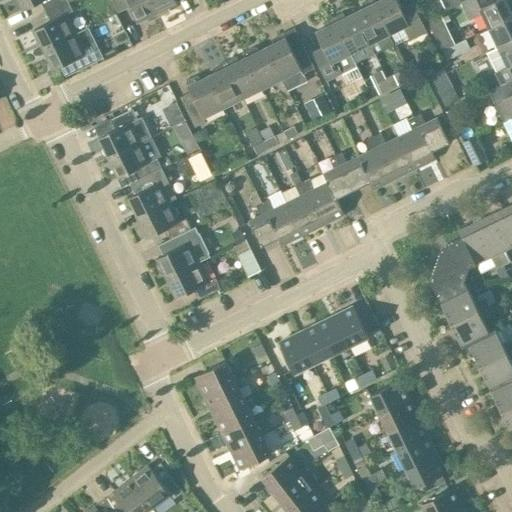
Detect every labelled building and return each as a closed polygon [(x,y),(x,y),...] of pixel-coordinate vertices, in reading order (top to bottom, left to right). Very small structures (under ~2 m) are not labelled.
[(20,0),(24,9),(41,1),(46,11),(67,0),(20,0)] [(44,49),(76,33),(67,14),(73,10),(68,0),(67,0),(46,11),(51,21),(34,29),(44,49)] [(112,0),(118,11),(130,5),(137,21),(148,16),(150,21),(160,16),(151,0),(112,0)] [(151,0),(160,16),(169,11),(167,7),(177,2),(176,0),(151,0)] [(370,43),(389,33),(372,0),(365,0),(361,2),(364,7),(355,11),(370,43)] [(401,8),(397,0),(372,0),(389,33),(404,26),(410,39),(427,31),(413,2),(401,8)] [(441,0),(446,10),(461,2),(466,0),(441,0)] [(511,0),(466,0),(461,2),(469,19),(482,13),(489,27),(511,16),(511,0)] [(370,43),(355,11),(345,16),(343,12),(333,16),(351,53),(370,43)] [(357,65),(351,53),(333,16),(323,21),(326,26),(315,31),(323,47),(312,52),(327,81),(357,65)] [(436,35),(448,29),(442,16),(429,22),(436,35)] [(511,16),(489,27),(498,47),(511,39),(511,16)] [(75,71),(97,60),(93,50),(99,48),(89,27),(76,33),(44,49),(54,68),(70,60),(75,71)] [(125,30),(112,36),(117,44),(129,38),(125,30)] [(304,46),(295,30),(285,35),(284,32),(274,37),(276,42),(266,46),(281,78),(301,68),(303,73),(315,67),(304,46)] [(501,84),(511,78),(511,39),(498,47),(486,52),(495,69),(493,70),(500,84),(501,84)] [(448,60),(461,53),(456,43),(442,50),(448,60)] [(281,78),(266,46),(256,51),(254,47),(244,51),(262,87),(281,78)] [(262,87),(244,51),(244,52),(246,56),(236,61),(234,56),(225,61),(243,97),(262,87)] [(223,107),(243,97),(225,61),(215,66),(218,70),(208,75),(223,107)] [(392,87),(404,82),(399,71),(387,77),(392,87)] [(223,107),(208,75),(198,80),(195,75),(185,80),(191,91),(180,96),(195,126),(206,121),(203,116),(223,107)] [(387,77),(375,84),(380,94),(392,87),(387,77)] [(511,78),(501,84),(488,90),(503,122),(511,117),(511,78)] [(448,108),(461,101),(454,85),(440,92),(448,108)] [(387,112),(407,102),(400,88),(380,98),(381,100),(387,112)] [(177,99),(163,105),(172,127),(186,121),(177,99)] [(327,101),(310,109),(316,121),(333,113),(327,101)] [(110,118),(115,129),(99,137),(109,156),(152,136),(142,116),(138,118),(133,108),(110,118)] [(431,151),(432,151),(450,142),(437,117),(426,123),(421,112),(414,116),(431,151)] [(436,158),(432,151),(431,151),(414,116),(407,119),(407,118),(393,124),(399,136),(414,168),(436,158)] [(511,117),(503,122),(511,138),(511,117)] [(185,121),(174,127),(180,138),(190,132),(185,121)] [(299,133),(294,125),(283,130),(287,139),(299,133)] [(386,142),(381,132),(374,135),(395,178),(414,168),(399,136),(386,142)] [(274,135),(264,140),(268,148),(279,143),(275,134),(274,135)] [(376,187),(395,178),(374,135),(366,139),(371,150),(360,155),(376,187)] [(134,168),(140,179),(162,168),(157,158),(161,155),(152,136),(109,156),(118,176),(134,168)] [(475,164),(487,158),(476,136),(465,141),(475,164)] [(257,153),(268,148),(264,140),(253,145),(257,153)] [(336,155),(353,190),(371,181),(359,156),(347,161),(342,152),(336,155)] [(337,198),(353,190),(336,155),(330,157),(335,167),(323,173),(327,182),(335,198),(337,198)] [(170,201),(176,198),(162,168),(140,179),(131,183),(136,193),(128,197),(138,217),(170,201)] [(302,182),(322,224),(344,214),(337,198),(335,198),(327,182),(323,173),(310,180),(310,178),(302,182)] [(303,234),(322,224),(302,182),(282,192),(287,202),(303,234)] [(278,237),(282,244),(303,234),(287,202),(274,208),(269,198),(263,201),(280,236),(278,237)] [(180,220),(170,201),(138,217),(148,236),(164,228),(169,238),(191,228),(192,228),(186,217),(180,220)] [(256,204),(261,214),(249,221),(261,246),(278,237),(280,236),(263,201),(256,204)] [(503,264),(510,261),(505,249),(511,246),(511,224),(504,208),(481,219),(503,264)] [(503,264),(481,219),(458,230),(461,237),(475,266),(475,265),(475,264),(490,257),(496,268),(503,264)] [(193,232),(191,228),(169,238),(159,244),(164,254),(158,257),(167,277),(199,261),(211,255),(201,234),(200,235),(197,230),(193,232)] [(240,229),(233,233),(237,243),(245,239),(240,229)] [(439,299),(466,286),(468,285),(475,266),(461,237),(442,246),(430,280),(439,299)] [(209,281),(199,261),(167,277),(177,296),(193,289),(194,288),(199,299),(221,288),(216,278),(209,281)] [(474,302),(466,286),(439,299),(450,323),(489,304),(485,296),(474,302)] [(488,331),(482,318),(493,312),(489,304),(450,323),(462,346),(468,343),(496,330),(495,328),(488,331)] [(350,345),(368,336),(353,305),(334,314),(350,345)] [(331,354),(350,345),(334,314),(316,323),(331,354)] [(313,363),(331,354),(316,323),(297,332),(313,363)] [(511,338),(502,343),(496,330),(468,343),(479,365),(511,348),(511,338)] [(297,332),(279,341),(294,372),(313,363),(297,332)] [(258,357),(267,353),(262,343),(253,348),(258,357)] [(490,387),(511,376),(511,363),(510,360),(511,358),(511,348),(479,365),(490,387)] [(391,353),(381,358),(387,370),(397,365),(391,353)] [(203,395),(235,379),(226,361),(194,376),(203,395)] [(368,382),(377,378),(373,369),(364,374),(368,382)] [(359,387),(368,382),(364,374),(355,378),(359,387)] [(278,375),(269,380),(274,389),(283,385),(278,375)] [(511,376),(490,387),(501,410),(511,404),(511,376)] [(212,413),(244,398),(235,379),(203,395),(212,413)] [(410,397),(401,379),(369,394),(378,413),(410,397)] [(281,403),(290,399),(283,385),(274,389),(281,403)] [(336,387),(327,392),(331,400),(340,396),(336,387)] [(327,392),(317,397),(321,405),(322,405),(331,400),(327,392)] [(419,416),(410,397),(378,413),(387,431),(419,416)] [(253,416),(244,398),(212,413),(222,432),(253,416)] [(511,433),(511,432),(511,404),(501,410),(511,433)] [(290,421),(298,417),(294,408),(285,412),(290,421)] [(336,423),(344,419),(340,410),(331,414),(336,423)] [(269,427),(262,414),(254,418),(253,416),(222,432),(231,450),(262,435),(260,432),(269,427)] [(428,435),(419,416),(387,431),(396,450),(428,435)] [(294,431),(303,427),(298,417),(290,421),(294,431)] [(322,430),(319,432),(325,443),(329,451),(340,445),(330,426),(322,430)] [(240,469),(271,453),(262,435),(231,450),(240,469)] [(437,453),(428,435),(396,450),(405,468),(437,453)] [(358,447),(353,437),(345,441),(349,451),(358,447)] [(349,451),(354,460),(363,456),(358,447),(349,451)] [(405,468),(414,487),(446,472),(437,453),(405,468)] [(274,492),(302,471),(289,455),(261,476),(274,492)] [(341,469),(349,464),(344,455),(336,459),(341,469)] [(148,464),(130,477),(152,506),(169,492),(174,498),(183,490),(160,462),(152,469),(148,464)] [(345,478),(354,474),(349,464),(341,469),(345,478)] [(287,509),(314,487),(302,471),(274,492),(287,509)] [(376,483),(371,474),(362,478),(367,487),(376,483)] [(113,491),(104,498),(114,511),(143,511),(152,506),(130,477),(113,491)] [(367,487),(372,497),(380,493),(376,483),(367,487)] [(289,511),(316,511),(327,504),(314,487),(287,509),(289,511)] [(426,511),(449,511),(462,506),(453,487),(422,502),(426,511)] [(359,506),(368,502),(363,492),(354,496),(359,506)] [(95,505),(85,511),(114,511),(104,498),(95,505)] [(361,511),(370,511),(372,511),(368,502),(359,506),(361,511)]
